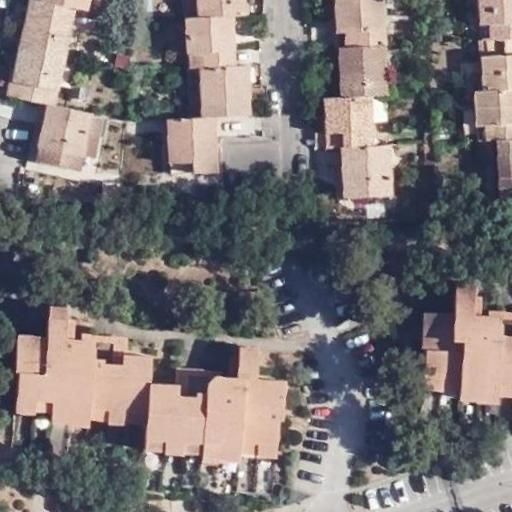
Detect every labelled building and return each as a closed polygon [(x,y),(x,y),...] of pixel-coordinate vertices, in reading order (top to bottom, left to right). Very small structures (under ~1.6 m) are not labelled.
[(29,0),(23,28),(68,37),(76,0),(29,0)] [(189,0),(192,48),(204,48),(227,48),(225,0),(189,0)] [(235,0),(225,0),(227,48),(236,47),(235,0)] [(338,10),(339,30),(386,27),(385,8),(388,8),(388,0),(347,0),(348,10),(338,10)] [(338,0),(338,10),(348,10),(347,0),(338,0)] [(511,20),(511,0),(485,0),(486,22),(511,20)] [(511,66),(511,20),(486,22),(489,68),(511,66)] [(374,74),(388,73),(386,27),(339,30),(340,76),(374,74)] [(23,28),(12,75),(50,82),(59,83),(68,37),(23,28)] [(204,48),(204,96),(215,96),(253,96),(249,47),(236,47),(227,48),(204,48)] [(503,119),(511,118),(511,66),(489,68),(480,68),(483,120),(503,119)] [(346,128),(377,126),(374,74),(340,76),(328,76),(328,129),(346,128)] [(79,148),(93,90),(59,83),(50,82),(46,98),(55,101),(52,115),(43,113),(38,137),(79,148)] [(106,94),(93,91),(83,134),(96,137),(106,94)] [(204,96),(172,96),(173,140),(200,140),(200,155),(216,155),(215,96),(204,96)] [(511,179),(511,118),(503,119),(504,141),(506,180),(511,179)] [(503,119),(483,120),(483,142),(504,141),(503,119)] [(394,177),(391,126),(377,126),(346,128),(348,178),(394,177)] [(200,140),(173,140),(174,155),(200,155),(200,140)] [(11,228),(0,227),(0,250),(12,251),(11,228)] [(494,268),(511,270),(511,257),(495,255),(494,268)] [(511,270),(494,268),(492,284),(461,281),(456,322),(459,323),(457,347),(471,348),(472,343),(491,346),(491,359),(507,361),(511,361),(511,270)] [(83,293),(104,294),(104,284),(82,283),(83,293)] [(205,348),(205,342),(183,341),(183,322),(160,321),(160,324),(130,324),(130,305),(112,304),(112,294),(104,294),(83,293),(81,304),(53,304),(51,345),(56,346),(55,368),(74,370),(74,363),(90,364),(90,368),(108,369),(107,377),(130,379),(130,368),(147,370),(147,377),(165,378),(165,370),(180,371),(180,385),(179,404),(193,405),(209,405),(209,403),(230,402),(229,411),(248,412),(248,406),(265,405),(278,405),(297,405),(298,377),(304,377),(305,338),(281,337),(280,321),(261,319),(256,319),(254,330),(239,329),(238,349),(205,348)] [(160,324),(160,321),(160,306),(130,305),(130,324),(160,324)] [(261,308),(261,319),(280,321),(280,308),(261,308)] [(206,329),(205,342),(205,348),(238,349),(239,329),(206,329)] [(471,348),(472,357),(491,359),(491,346),(472,343),(471,348)] [(471,348),(457,347),(454,358),(472,360),(472,357),(471,348)] [(507,361),(491,359),(490,369),(506,371),(507,361)] [(74,370),(74,373),(90,375),(90,368),(90,364),(74,363),(74,370)] [(74,370),(55,368),(55,379),(74,380),(74,373),(74,370)] [(90,368),(90,375),(90,384),(107,384),(107,377),(108,369),(90,368)] [(130,368),(130,379),(129,382),(147,384),(147,377),(147,370),(130,368)] [(165,378),(165,384),(180,385),(180,371),(165,370),(165,378)] [(107,377),(107,384),(106,390),(129,389),(129,382),(130,379),(107,377)] [(147,377),(147,384),(146,391),(165,390),(165,384),(165,378),(147,377)] [(230,415),(229,411),(230,402),(209,403),(209,405),(209,415),(230,415)] [(193,405),(179,404),(179,413),(193,413),(193,405)] [(209,415),(209,405),(193,405),(193,413),(193,419),(209,420),(209,415)] [(265,422),(265,416),(265,405),(248,406),(248,412),(248,422),(265,422)] [(265,416),(279,416),(278,405),(265,405),(265,416)] [(296,422),(297,405),(278,405),(279,416),(279,422),(296,422)] [(248,426),(248,422),(248,412),(229,411),(230,415),(230,426),(248,426)]
